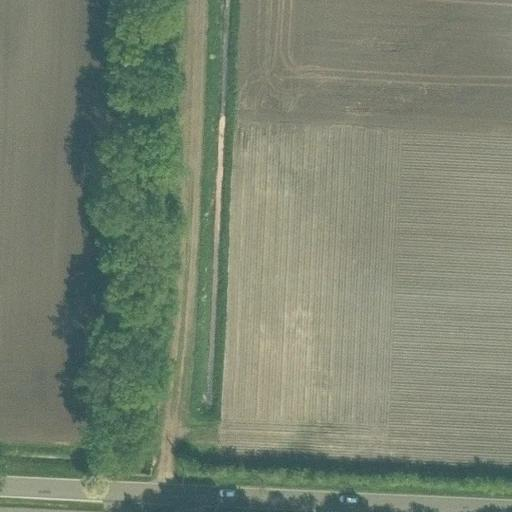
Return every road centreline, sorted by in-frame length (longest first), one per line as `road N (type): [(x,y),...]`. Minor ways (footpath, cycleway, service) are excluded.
road 1 (tertiary): [(511,508),(0,485)]
road 2 (track): [(164,492),(196,0)]
